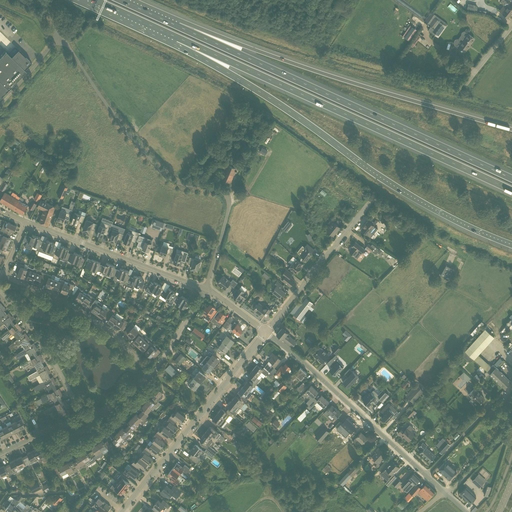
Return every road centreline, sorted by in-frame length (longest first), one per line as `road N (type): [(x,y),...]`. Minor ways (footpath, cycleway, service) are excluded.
road 1 (motorway): [(178,38),(414,198),(511,244)]
road 2 (motorway): [(178,38),(511,192)]
road 3 (motorway): [(511,177),(178,26)]
road 4 (motorway): [(511,129),(178,26)]
road 5 (residential): [(207,290),(227,197),(165,175),(61,35)]
road 6 (residential): [(444,493),(266,332)]
road 7 (residential): [(122,511),(266,332)]
road 8 (residential): [(207,290),(26,222)]
road 9 (residential): [(150,374),(61,299),(2,276)]
road 10 (residential): [(266,332),(375,202)]
road 11 (residential): [(83,419),(49,353),(0,289)]
